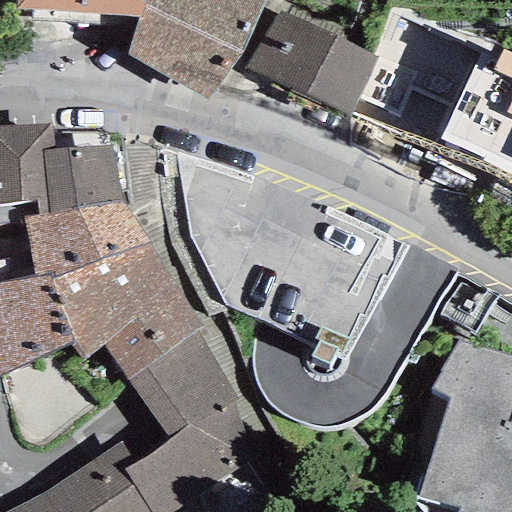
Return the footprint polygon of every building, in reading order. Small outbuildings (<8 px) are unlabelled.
[(15,0),(16,11),(140,17),(146,0),(15,0)] [(146,0),(140,17),(125,55),(208,98),(241,51),(262,0),(146,0)] [(377,59),(276,9),(246,68),(347,118),(377,59)] [(511,52),(503,48),(492,73),(474,65),(439,140),(511,173),(511,52)] [(50,124),(0,127),(0,225),(23,224),(22,219),(37,216),(121,202),(110,147),(53,150),(50,124)] [(248,177),(175,158),(187,239),(222,310),(255,330),(251,355),(255,387),(272,415),(302,437),(340,439),(357,433),(374,422),(391,397),(458,275),(428,261),(292,197),(248,177)] [(0,225),(0,283),(48,273),(73,341),(85,359),(103,345),(127,380),(196,331),(201,327),(121,202),(37,216),(22,219),(23,224),(0,225)] [(0,376),(73,341),(48,273),(0,283),(0,376)] [(238,399),(196,331),(127,380),(155,420),(3,511),(175,511),(254,461),(233,402),(238,399)] [(511,511),(511,358),(455,343),(428,388),(449,395),(416,499),(452,511),(511,511)]
